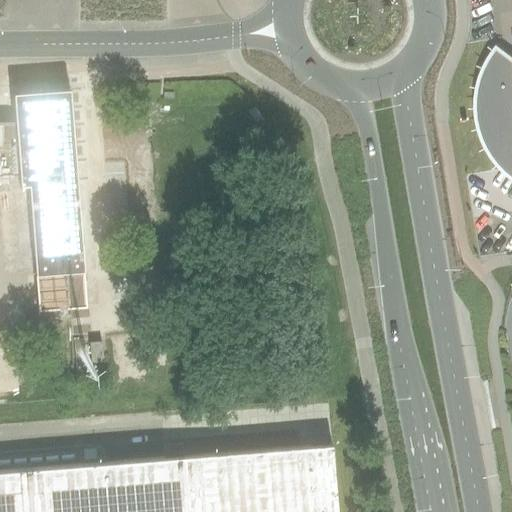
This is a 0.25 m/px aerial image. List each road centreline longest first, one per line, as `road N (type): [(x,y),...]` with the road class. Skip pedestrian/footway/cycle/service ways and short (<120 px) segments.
road 1 (primary): [(478,511),(405,69)]
road 2 (primary): [(350,85),(367,128),(430,511)]
road 3 (unclassified): [(0,45),(236,39)]
